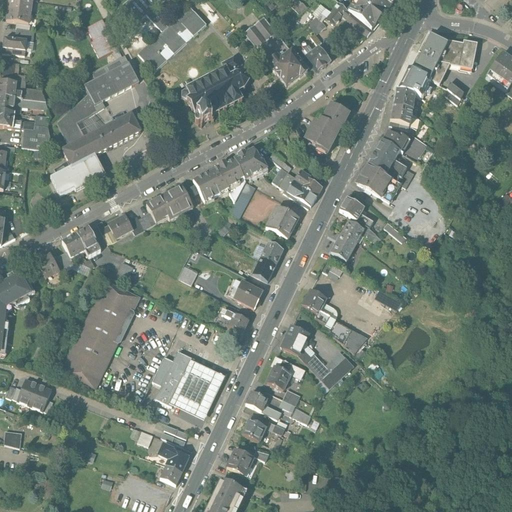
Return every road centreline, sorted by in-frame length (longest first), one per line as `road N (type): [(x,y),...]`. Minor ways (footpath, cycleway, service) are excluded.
road 1 (primary): [(181,511),(401,48)]
road 2 (residential): [(401,48),(374,44),(228,144),(0,262)]
